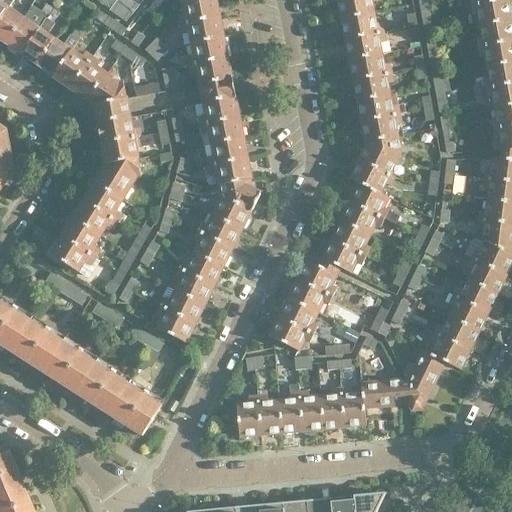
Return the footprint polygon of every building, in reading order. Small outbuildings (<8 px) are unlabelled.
[(0,0),(0,18),(8,8),(12,0),(0,0)] [(112,0),(90,0),(97,5),(99,3),(109,11),(116,2),(112,0)] [(125,24),(138,6),(129,0),(116,0),(116,2),(109,11),(108,12),(125,24)] [(214,0),(198,0),(181,4),(183,15),(178,16),(180,26),(218,18),(214,0)] [(377,0),(337,0),(341,20),(375,13),(373,2),(378,1),(377,0)] [(469,0),(472,17),(476,16),(479,29),(511,21),(508,0),(469,0)] [(429,13),(427,1),(419,2),(421,14),(429,13)] [(32,6),(24,18),(6,45),(12,49),(21,55),(25,49),(52,9),(45,5),(40,12),(32,6)] [(8,8),(0,18),(0,41),(6,45),(24,18),(8,8)] [(25,49),(21,55),(37,65),(55,39),(48,35),(54,24),(53,23),(59,14),(52,9),(25,49)] [(111,30),(115,23),(98,12),(94,17),(111,30)] [(375,13),(341,20),(345,41),(384,33),(382,23),(377,24),(375,13)] [(431,25),(429,13),(421,14),(423,26),(431,25)] [(417,26),(414,14),(406,15),(409,27),(417,26)] [(218,18),(180,26),(184,46),(189,45),(222,38),(218,18)] [(477,40),(478,49),(480,59),(484,57),(486,68),(511,62),(511,21),(479,29),(481,39),(477,40)] [(125,30),(115,23),(111,30),(121,37),(125,30)] [(433,36),(431,25),(423,26),(425,38),(433,36)] [(55,39),(37,65),(53,76),(71,50),(71,51),(80,38),(80,37),(84,30),(81,28),(81,29),(77,26),(71,36),(70,35),(63,45),(55,39)] [(417,26),(409,27),(411,39),(419,38),(417,26)] [(384,33),(345,41),(349,61),(383,54),(380,43),(385,42),(384,33)] [(138,35),(132,46),(138,50),(146,39),(138,35)] [(179,67),(186,66),(226,58),(224,49),(222,38),(189,45),(190,49),(191,49),(192,56),(178,58),(179,67)] [(118,56),(124,48),(115,41),(109,50),(118,56)] [(146,54),(152,60),(164,47),(158,41),(146,54)] [(436,54),(434,41),(426,43),(428,55),(436,54)] [(152,60),(158,65),(170,52),(164,47),(152,60)] [(124,48),(118,56),(131,65),(137,56),(124,48)] [(71,50),(53,76),(52,77),(70,89),(92,57),(85,52),(81,57),(71,51),(71,50)] [(383,54),(349,61),(353,81),(392,73),(390,64),(385,65),(383,54)] [(439,65),(436,54),(428,55),(431,67),(439,65)] [(145,62),(137,56),(131,65),(140,71),(145,62)] [(424,68),(422,56),(414,57),(416,69),(424,68)] [(92,57),(70,89),(88,101),(106,74),(96,68),(100,62),(92,57)] [(226,58),(186,66),(188,76),(196,74),(200,95),(202,104),(219,101),(217,92),(215,83),(231,80),(231,78),(230,78),(226,58)] [(511,62),(486,68),(488,80),(484,81),(487,100),(491,99),(493,110),(511,106),(511,62)] [(441,77),(439,65),(431,67),(433,79),(441,77)] [(424,68),(416,69),(418,81),(426,80),(424,68)] [(176,83),(173,69),(162,71),(164,85),(176,83)] [(392,73),(353,81),(357,101),(390,94),(388,84),(394,83),(392,73)] [(106,74),(88,101),(94,105),(95,105),(97,115),(98,125),(114,121),(112,112),(111,103),(127,99),(125,91),(124,91),(123,83),(119,84),(106,74)] [(443,89),(441,77),(433,79),(435,91),(443,89)] [(219,101),(202,104),(204,115),(197,116),(199,127),(238,119),(234,99),(235,99),(233,89),(231,80),(215,83),(217,92),(219,101)] [(135,88),(136,98),(160,93),(158,84),(135,88)] [(445,101),(443,89),(435,91),(437,103),(445,101)] [(390,94),(357,101),(361,122),(399,114),(398,106),(393,107),(390,94)] [(429,96),(421,97),(424,109),(432,108),(429,96)] [(114,121),(98,125),(95,130),(95,132),(100,135),(103,145),(140,137),(139,129),(132,130),(129,109),(127,99),(111,103),(112,112),(114,121)] [(447,113),(445,101),(437,103),(439,114),(447,113)] [(511,106),(493,110),(495,121),(491,122),(494,141),(499,140),(501,151),(511,151),(511,106)] [(434,119),(432,108),(424,109),(426,121),(434,119)] [(399,114),(361,122),(365,143),(399,136),(396,125),(401,125),(399,114)] [(450,130),(448,118),(440,119),(442,131),(450,130)] [(179,119),(172,119),(174,131),(182,130),(179,119)] [(238,119),(199,127),(201,135),(208,133),(210,145),(242,139),(238,119)] [(164,121),(157,122),(159,134),(167,133),(164,121)] [(174,131),(176,143),(184,142),(182,130),(174,131)] [(453,141),(450,130),(442,131),(445,143),(453,141)] [(169,145),(167,133),(159,134),(162,146),(169,145)] [(140,137),(103,145),(103,146),(107,166),(138,160),(136,148),(154,144),(152,135),(140,137)] [(366,148),(360,160),(391,175),(402,153),(399,136),(365,143),(366,148)] [(205,158),(207,167),(246,159),(242,139),(210,145),(212,156),(205,158)] [(455,153),(453,141),(445,143),(447,155),(455,153)] [(0,185),(10,171),(7,151),(0,152),(0,185)] [(484,170),(483,179),(511,182),(511,151),(501,151),(500,159),(491,158),(489,171),(484,170)] [(173,165),(172,156),(159,159),(160,167),(173,165)] [(207,167),(203,168),(205,177),(216,174),(219,187),(249,181),(251,181),(246,159),(207,167)] [(447,159),(446,171),(454,172),(456,160),(447,159)] [(107,166),(96,184),(123,200),(138,177),(141,176),(138,160),(107,166)] [(350,180),(357,184),(381,195),(386,184),(391,187),(401,193),(401,192),(406,184),(395,178),(391,175),(360,160),(350,180)] [(194,164),(181,161),(178,169),(192,173),(194,164)] [(192,173),(178,169),(176,177),(190,181),(192,173)] [(454,172),(446,171),(444,183),(453,184),(454,172)] [(429,184),(437,185),(439,173),(431,172),(429,184)] [(511,182),(483,179),(482,188),(487,189),(486,201),(511,204),(511,182)] [(221,197),(219,197),(249,211),(250,212),(259,193),(250,188),(249,181),(219,187),(221,197)] [(406,184),(401,192),(427,194),(427,184),(406,182),(406,184)] [(96,184),(85,202),(118,223),(123,226),(128,218),(116,211),(123,200),(96,184)] [(357,184),(349,202),(384,220),(393,225),(397,216),(388,212),(389,211),(384,209),(389,199),(381,195),(357,184)] [(436,197),(437,185),(429,184),(428,196),(436,197)] [(174,186),(172,194),(183,198),(186,190),(174,186)] [(172,194),(169,203),(181,206),(183,198),(172,194)] [(215,209),(212,216),(240,230),(249,211),(219,197),(213,198),(210,206),(215,209)] [(479,212),(478,221),(511,224),(511,204),(486,201),(484,212),(479,212)] [(85,202),(73,220),(100,237),(107,227),(113,231),(118,223),(85,202)] [(349,202),(339,221),(371,237),(376,227),(380,229),(384,220),(349,202)] [(166,213),(163,224),(172,227),(176,215),(166,213)] [(201,223),(197,232),(231,249),(240,230),(212,216),(206,226),(201,223)] [(73,220),(62,238),(96,259),(100,251),(94,247),(100,237),(73,220)] [(339,221),(330,240),(366,257),(370,249),(366,246),(371,237),(339,221)] [(511,224),(478,221),(477,230),(482,231),(481,242),(483,243),(511,254),(511,224)] [(163,224),(160,236),(169,238),(172,227),(163,224)] [(430,228),(422,225),(417,236),(425,239),(430,228)] [(138,235),(146,239),(150,232),(143,228),(138,235)] [(198,243),(193,253),(222,267),(231,249),(197,232),(193,240),(198,243)] [(444,238),(436,234),(431,245),(439,248),(444,238)] [(135,258),(146,239),(138,235),(131,248),(127,254),(135,258)] [(419,250),(425,239),(417,236),(412,246),(419,250)] [(96,259),(62,238),(51,256),(78,273),(84,263),(90,267),(96,259)] [(321,259),(341,270),(351,275),(357,264),(361,266),(366,257),(330,240),(321,259)] [(160,247),(152,242),(146,253),(154,257),(160,247)] [(474,250),(470,258),(505,275),(511,260),(511,254),(483,243),(479,252),(474,250)] [(433,259),(439,248),(431,245),(426,255),(433,259)] [(154,257),(146,253),(140,263),(149,268),(154,257)] [(183,261),(178,269),(212,287),(222,267),(193,253),(188,264),(183,261)] [(127,254),(117,272),(124,276),(135,258),(127,254)] [(471,269),(467,279),(496,294),(505,275),(470,258),(466,267),(471,269)] [(306,260),(297,280),(332,297),(336,289),(332,286),(341,270),(321,259),(318,266),(306,260)] [(403,263),(398,274),(405,278),(411,267),(403,263)] [(418,267),(413,277),(421,280),(426,270),(418,267)] [(212,287),(178,269),(174,278),(180,280),(175,291),(203,305),(212,287)] [(124,276),(117,272),(111,283),(117,287),(118,287),(124,276)] [(50,274),(45,283),(51,287),(56,277),(50,274)] [(398,274),(393,285),(400,288),(405,278),(398,274)] [(63,281),(56,277),(51,287),(57,290),(63,281)] [(413,277),(408,288),(415,292),(421,280),(413,277)] [(125,289),(132,293),(138,283),(131,279),(125,289)] [(452,286),(448,294),(486,313),(496,294),(467,279),(461,290),(456,287),(452,286)] [(297,280),(287,299),(318,314),(323,305),(327,306),(332,297),(297,280)] [(63,281),(57,290),(63,294),(69,285),(63,281)] [(75,289),(69,285),(63,294),(69,298),(75,289)] [(75,289),(69,298),(75,302),(81,292),(75,289)] [(132,293),(125,289),(119,299),(126,304),(132,293)] [(164,299),(160,307),(194,324),(203,305),(175,291),(169,302),(164,299)] [(87,296),(81,292),(75,302),(81,305),(87,296)] [(453,307),(448,317),(477,331),(486,313),(448,294),(444,303),(453,307)] [(287,299),(278,317),(313,335),(318,326),(314,324),(318,314),(287,299)] [(402,301),(397,312),(404,315),(410,305),(402,301)] [(35,325),(0,302),(0,352),(0,353),(4,348),(15,355),(35,325)] [(104,307),(98,303),(92,312),(99,317),(104,307)] [(111,311),(104,307),(99,317),(105,321),(111,311)] [(161,318),(156,328),(156,329),(184,343),(194,324),(160,307),(155,315),(161,318)] [(382,323),(388,312),(381,308),(375,319),(382,323)] [(111,311),(105,321),(112,325),(117,315),(111,311)] [(399,326),(404,315),(397,312),(392,322),(399,326)] [(124,319),(117,315),(112,325),(118,329),(124,319)] [(313,335),(278,317),(268,337),(297,351),(302,340),(308,343),(310,338),(311,339),(313,335)] [(437,325),(433,333),(468,350),(477,331),(448,317),(443,328),(437,325)] [(377,333),(382,323),(375,319),(369,330),(377,333)] [(387,339),(393,328),(382,323),(377,333),(387,339)] [(64,344),(35,325),(15,355),(45,374),(64,344)] [(135,326),(129,336),(135,339),(141,330),(135,326)] [(355,343),(359,334),(349,329),(344,338),(355,343)] [(146,334),(141,330),(135,339),(141,343),(146,334)] [(434,344),(430,355),(436,358),(436,359),(443,363),(443,362),(458,369),(468,350),(433,333),(429,342),(434,344)] [(152,337),(146,334),(141,343),(146,346),(152,337)] [(152,337),(146,346),(151,349),(152,350),(158,341),(152,337)] [(362,344),(376,351),(380,344),(366,337),(362,344)] [(158,341),(152,350),(158,354),(164,344),(158,341)] [(64,344),(45,374),(74,393),(94,363),(64,344)] [(339,346),(339,355),(351,354),(351,345),(339,346)] [(339,355),(339,346),(327,347),(327,356),(339,355)] [(159,355),(158,354),(152,350),(151,349),(143,362),(151,368),(159,355)] [(408,378),(405,379),(407,404),(406,404),(412,410),(420,410),(443,363),(436,359),(436,358),(430,355),(421,350),(408,378)] [(309,357),(301,358),(302,370),(310,369),(309,357)] [(261,358),(253,359),(255,370),(262,369),(261,358)] [(301,358),(294,359),(294,370),(302,370),(301,358)] [(253,359),(245,360),(247,372),(255,370),(253,359)] [(352,360),(340,361),(341,369),(353,369),(352,360)] [(340,361),(328,362),(329,370),(341,369),(340,361)] [(94,363),(74,393),(103,412),(123,382),(94,363)] [(405,379),(360,383),(361,391),(362,400),(364,400),(364,408),(406,404),(407,404),(405,379)] [(161,406),(123,382),(103,412),(114,419),(111,424),(120,430),(123,425),(142,437),(161,406)] [(350,384),(340,384),(344,427),(365,425),(364,408),(364,400),(362,400),(361,391),(350,393),(350,384)] [(289,399),(278,399),(281,433),(302,431),(299,392),(298,385),(288,386),(289,393),(289,399)] [(340,389),(330,389),(330,395),(320,396),(323,429),(344,427),(340,389)] [(267,391),(256,392),(260,435),(281,433),(278,399),(267,400),(267,395),(267,391)] [(299,392),(302,431),(323,429),(320,396),(309,397),(308,391),(299,392)] [(256,392),(252,392),(247,393),(248,404),(236,405),(239,437),(260,435),(256,392)] [(180,403),(173,399),(167,408),(175,412),(180,403)] [(0,455),(0,492),(18,485),(5,453),(0,455)] [(0,493),(0,511),(29,511),(18,485),(0,493)] [(385,495),(355,498),(356,511),(377,511),(385,495)] [(356,511),(355,498),(330,500),(331,511),(356,511)] [(331,511),(330,500),(307,502),(307,511),(331,511)] [(307,511),(307,502),(283,504),(283,511),(307,511)]
